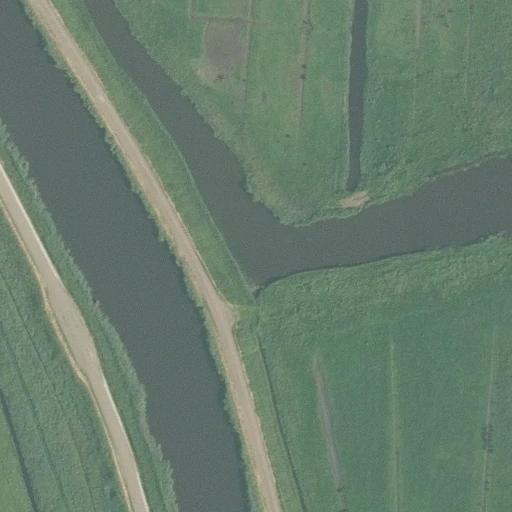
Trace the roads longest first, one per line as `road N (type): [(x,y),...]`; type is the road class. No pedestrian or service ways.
road 1 (unclassified): [(37,0),(183,240),(220,319),(275,511)]
road 2 (unclassified): [(139,511),(106,403),(0,184)]
